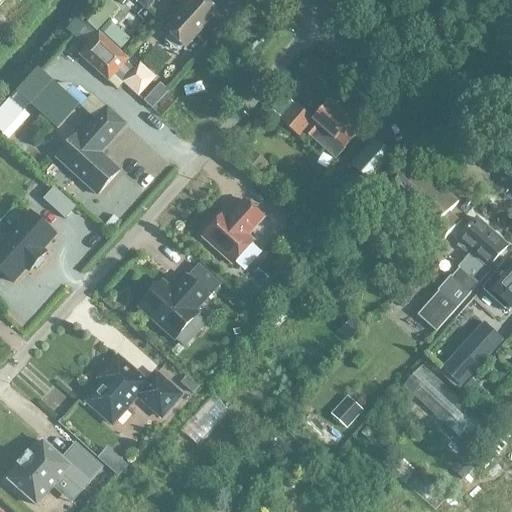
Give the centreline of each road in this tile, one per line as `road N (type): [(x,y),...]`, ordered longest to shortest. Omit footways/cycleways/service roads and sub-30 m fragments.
road 1 (residential): [(0,385),(316,18)]
road 2 (residential): [(511,194),(316,18)]
